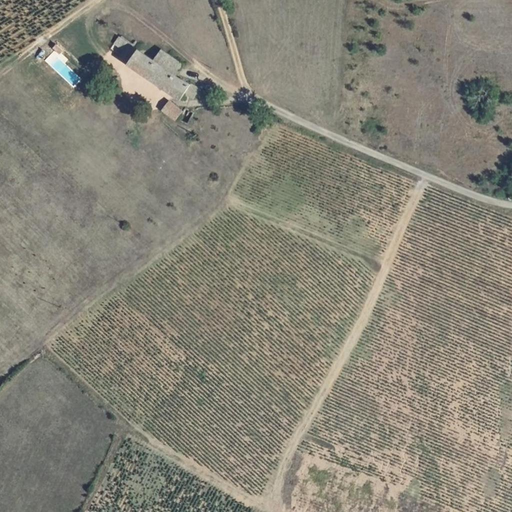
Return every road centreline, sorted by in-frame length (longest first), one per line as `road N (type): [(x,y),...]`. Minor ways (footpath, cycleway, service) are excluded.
road 1 (track): [(0,74),(89,5),(120,4),(212,77),(251,97),(219,0)]
road 2 (track): [(426,175),(267,505),(279,511)]
road 3 (unclassified): [(511,205),(251,97),(195,100)]
